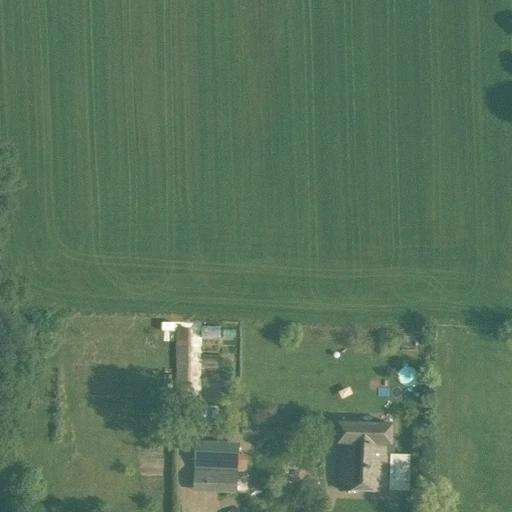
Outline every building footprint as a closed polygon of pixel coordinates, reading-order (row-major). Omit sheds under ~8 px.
[(194,403),(194,370),(188,370),(189,329),(175,329),(174,402),(194,403)] [(392,446),(393,425),(339,422),(338,444),(342,444),(339,489),(385,492),(388,446),(392,446)] [(242,426),(241,435),(258,436),(258,426),(242,426)] [(238,471),(239,443),(196,441),(194,469),(209,470),(238,471)] [(209,470),(208,493),(237,494),(238,471),(209,470)]
